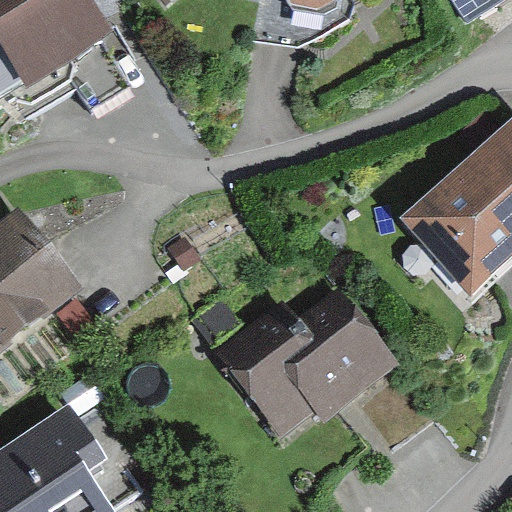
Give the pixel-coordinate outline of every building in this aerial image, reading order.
[(70,0),(0,0),(0,40),(28,89),(98,49),(70,0)] [(255,0),(256,5),(287,5),(294,18),(315,17),(348,0),(255,0)] [(511,147),(413,233),(471,300),(511,265),(511,147)] [(16,232),(0,244),(0,358),(71,306),(16,232)] [(283,319),(225,360),(280,436),(315,411),(324,423),(387,377),(336,308),(296,336),(283,319)] [(101,474),(71,431),(0,479),(0,511),(95,511),(79,488),(101,474)]
